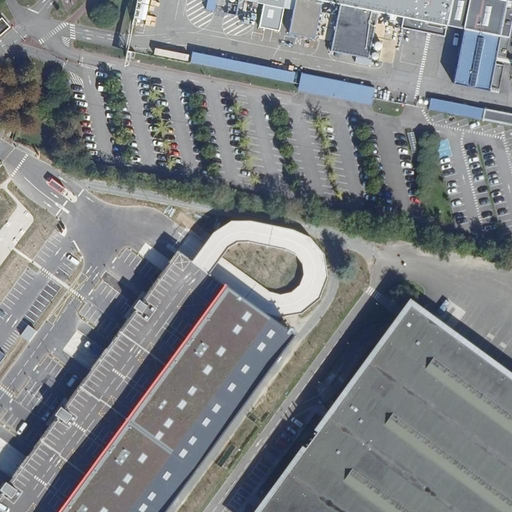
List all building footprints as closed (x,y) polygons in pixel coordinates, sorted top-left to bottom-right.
[(218,0),(210,0),(207,13),(216,15),(218,0)] [(283,11),(285,0),(260,0),(260,2),(248,0),(240,0),(240,3),(283,11)] [(248,0),(260,2),(260,0),(285,0),(283,11),(294,14),(290,36),(316,41),(324,4),(342,8),(332,54),(370,61),(380,16),(430,26),(428,36),(432,36),(431,42),(445,44),(449,28),(454,0),(248,0)] [(511,0),(454,0),(449,28),(466,30),(511,38),(511,32),(511,0)] [(0,18),(0,36),(12,27),(3,16),(0,18)] [(506,64),(511,38),(466,30),(453,89),(489,97),(489,94),(499,96),(504,71),(495,69),(496,62),(506,64)] [(130,54),(129,62),(137,63),(138,56),(130,54)] [(193,58),(191,73),(293,93),(296,78),(193,58)] [(302,77),(300,88),(375,103),(377,92),(302,77)] [(300,88),(299,94),(373,109),(375,103),(300,88)] [(466,116),(468,106),(430,99),(428,109),(466,116)] [(484,110),(468,106),(466,116),(482,119),(484,110)] [(511,114),(488,110),(486,118),(511,123),(511,114)] [(61,190),(63,186),(54,181),(53,181),(52,181),(52,182),(51,183),(51,184),(52,185),(61,190)] [(198,268),(177,253),(0,492),(0,511),(165,511),(294,338),(198,268)] [(511,511),(511,384),(407,307),(256,511),(511,511)]
